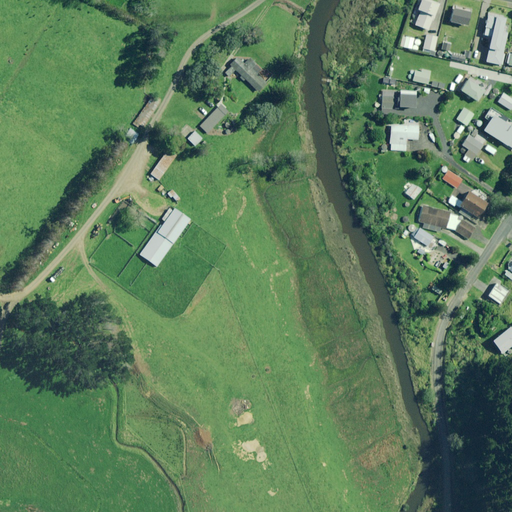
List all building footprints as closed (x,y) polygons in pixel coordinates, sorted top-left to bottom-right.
[(439,3),(431,0),(419,0),(413,15),(417,17),(413,24),(427,30),(439,3)] [(470,12),(452,7),(449,22),(467,26),(470,12)] [(501,32),(505,17),(488,13),(484,28),(491,29),(486,49),(488,49),(485,62),(502,66),(505,54),(502,54),(507,33),(502,32),(501,32)] [(437,37),(426,35),(423,49),(434,51),(437,37)] [(414,39),(403,37),(401,47),(412,49),(414,39)] [(450,44),(442,42),(440,50),(449,52),(450,44)] [(244,65),(236,57),(223,72),(229,77),(235,70),(258,92),(267,82),(258,75),(262,70),(250,58),(244,65)] [(430,71),(421,69),(420,72),(411,70),(409,78),(413,78),(412,81),(428,84),(430,71)] [(484,90),(468,79),(460,91),(477,102),(484,90)] [(499,91),(494,88),(488,97),(493,100),(499,91)] [(415,93),(382,91),(381,108),(398,109),(398,107),(414,108),(415,93)] [(511,107),(511,99),(503,94),(498,102),(510,110),(511,107)] [(229,111),(220,104),(199,126),(207,134),(229,111)] [(474,115),(463,108),(456,119),(466,126),(474,115)] [(511,126),(505,122),(492,114),(488,121),(482,131),(507,146),(511,149),(511,126)] [(417,140),(418,126),(390,125),(390,144),(391,144),(391,150),(406,151),(406,139),(417,140)] [(202,139),(188,126),(181,134),(195,147),(202,139)] [(478,131),(473,128),(462,146),(468,150),(464,155),(472,160),(486,141),(476,134),(478,131)] [(176,157),(167,151),(150,174),(159,180),(176,157)] [(462,179),(448,170),(442,179),(456,188),(462,179)] [(420,189),(408,182),(405,188),(407,189),(404,194),(414,200),(420,189)] [(180,199),(172,190),(167,194),(176,203),(180,199)] [(460,209),(461,208),(478,218),(487,204),(468,192),(462,201),(451,195),(446,203),(454,208),(455,206),(460,209)] [(449,213),(423,206),(418,222),(424,223),(423,228),(440,232),(441,228),(445,229),(449,213)] [(162,219),(165,221),(162,226),(161,225),(140,255),(157,267),(190,220),(174,209),(172,211),(169,209),(162,219)] [(475,228),(452,215),(446,226),(469,239),(475,228)] [(434,238),(419,229),(413,238),(428,247),(434,238)] [(420,248),(417,252),(424,257),(427,252),(420,248)] [(508,292),(496,284),(487,297),(499,305),(508,292)] [(443,291),(431,285),(429,289),(440,295),(443,291)] [(511,346),(511,330),(510,328),(492,342),(502,354),(511,346)]
